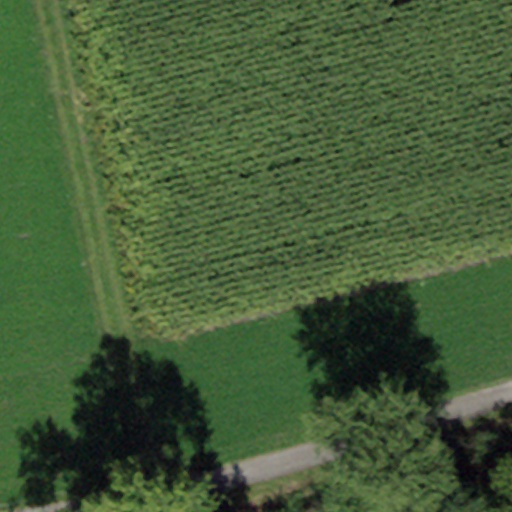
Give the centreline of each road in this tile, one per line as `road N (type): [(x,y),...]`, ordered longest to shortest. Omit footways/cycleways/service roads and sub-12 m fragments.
road 1 (track): [(58,0),(160,495)]
road 2 (track): [(511,399),(210,489),(40,511)]
